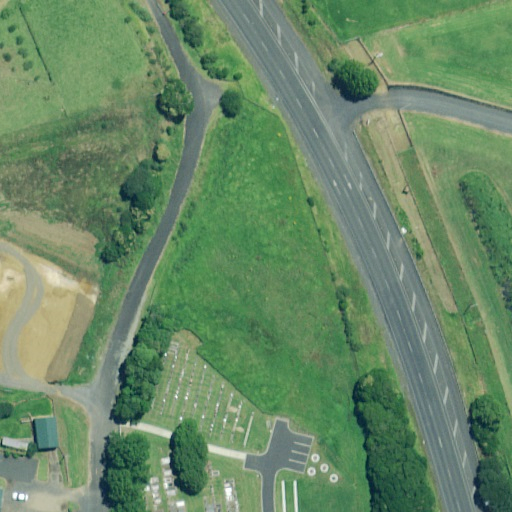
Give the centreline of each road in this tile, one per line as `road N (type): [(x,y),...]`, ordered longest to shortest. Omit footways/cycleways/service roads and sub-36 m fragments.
road 1 (secondary): [(236,0),(314,125),(362,224),(408,337),(461,511)]
road 2 (unclassified): [(96,511),(120,334),(194,133),(190,77),(158,14)]
